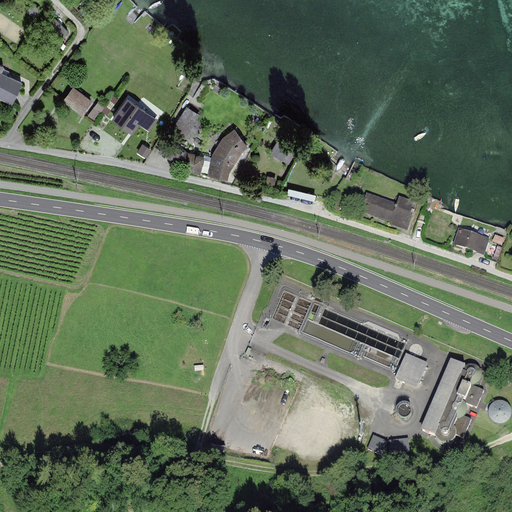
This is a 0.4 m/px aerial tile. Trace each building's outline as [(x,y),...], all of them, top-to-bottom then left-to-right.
[(33,5),(29,11),(35,16),(39,10),(33,5)] [(39,34),(41,36),(39,38),(42,41),(44,39),(52,47),(68,32),(56,18),(39,34)] [(24,82),(0,72),(0,97),(15,103),(24,82)] [(91,101),(74,88),(65,100),(82,114),(91,101)] [(137,116),(143,108),(130,99),(108,128),(121,138),(137,116)] [(187,107),(184,113),(193,118),(181,136),(184,137),(199,115),(187,107)] [(95,108),(89,116),(94,120),(100,112),(95,108)] [(153,115),(143,108),(137,116),(147,123),(153,115)] [(181,136),(193,118),(184,113),(173,130),(181,136)] [(210,175),(227,178),(228,172),(242,149),(243,149),(247,146),(235,131),(225,139),(225,140),(216,154),(214,154),(214,157),(204,156),(204,157),(186,153),(187,152),(182,148),(182,147),(175,142),(174,143),(167,139),(160,151),(186,167),(186,169),(200,172),(201,172),(210,173),(210,175)] [(291,145),(281,139),(272,153),(283,159),(289,162),(296,151),(290,147),(291,145)] [(318,195),(288,188),(287,194),(316,201),(318,195)] [(362,211),(371,214),(376,200),(367,197),(362,211)] [(350,202),(344,200),(341,208),(347,210),(350,202)] [(371,214),(371,215),(409,227),(413,214),(414,215),(415,213),(414,212),(416,206),(400,200),(397,207),(376,200),(371,214)] [(489,241),(462,232),(457,246),(484,254),(489,241)] [(420,383),(427,366),(407,357),(399,374),(420,383)] [(423,431),(436,437),(436,440),(438,442),(439,443),(441,445),(443,446),(446,446),(448,446),(450,445),(452,444),(454,443),(455,441),(456,439),(457,436),(464,439),(472,421),(464,418),(465,417),(466,415),(467,413),(467,411),(467,409),(467,406),(465,404),(465,403),(477,409),(485,392),(473,387),(474,387),(476,386),(478,385),(480,383),(481,381),(482,379),(482,377),(482,375),(482,372),(480,370),(479,368),(477,367),(475,366),(473,366),(470,366),(468,367),(466,368),(465,368),(453,362),(423,431)] [(492,406),(488,404),(485,410),(489,412),(489,415),(489,417),(490,419),(492,421),(493,423),(495,424),(497,425),(500,425),(502,425),(504,425),(507,424),(508,422),(510,421),(511,419),(511,416),(511,415),(511,411),(511,409),(510,407),(509,405),(507,404),(505,403),(503,402),(500,402),(498,402),(496,403),(494,404),(492,406)] [(399,410),(399,411),(398,412),(398,413),(398,415),(398,416),(399,417),(399,418),(400,419),(401,419),(402,420),(403,420),(404,421),(405,421),(406,421),(407,420),(409,420),(409,419),(410,419),(411,418),(412,417),(412,416),(412,415),(412,413),(412,412),(412,411),(411,410),(411,409),(410,408),(409,408),(408,407),(407,407),(406,407),(405,407),(404,407),(402,407),(401,408),(400,409),(399,410)] [(388,443),(374,437),(369,450),(383,456),(388,443)] [(409,440),(390,442),(392,454),(410,452),(409,440)] [(225,454),(226,448),(211,445),(210,452),(225,454)]
